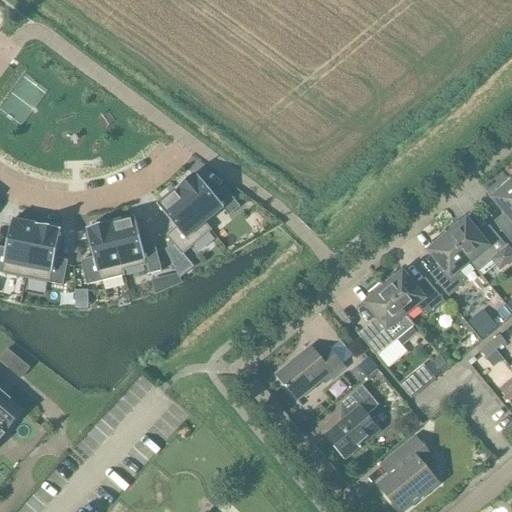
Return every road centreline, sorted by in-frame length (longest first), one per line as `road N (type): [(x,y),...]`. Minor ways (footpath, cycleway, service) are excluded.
road 1 (residential): [(511,146),(238,370),(355,511)]
road 2 (residential): [(0,186),(56,201),(97,198),(148,178),(186,142)]
